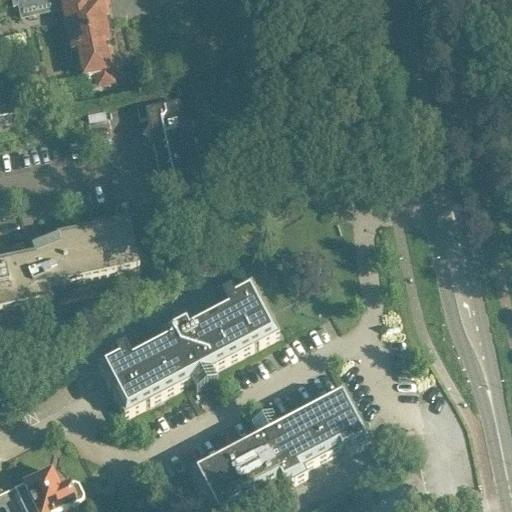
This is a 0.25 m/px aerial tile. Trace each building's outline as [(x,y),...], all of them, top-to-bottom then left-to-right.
[(0,0),(0,1),(9,0),(10,0),(13,10),(52,1),(55,14),(64,12),(73,54),(79,53),(85,80),(97,78),(98,82),(101,84),(105,85),(109,83),(111,79),(108,65),(106,66),(105,58),(110,57),(101,10),(108,9),(106,0),(0,0)] [(0,90),(0,124),(11,122),(5,90),(0,90)] [(154,150),(185,143),(178,110),(173,111),(170,94),(135,102),(140,124),(148,122),(150,134),(149,134),(143,144),(152,150),(154,150)] [(185,143),(154,150),(164,200),(196,193),(185,143)] [(49,245),(60,296),(70,294),(68,287),(139,272),(130,225),(57,241),(57,242),(49,245)] [(51,298),(60,296),(49,245),(31,252),(34,259),(0,266),(0,315),(53,304),(51,298)] [(279,341),(251,288),(233,298),(231,296),(221,301),(226,310),(191,328),(188,322),(161,336),(164,342),(130,360),(125,352),(115,357),(116,359),(97,369),(125,422),(201,382),(206,392),(218,386),(212,376),(279,341)] [(371,447),(343,395),(277,430),(272,420),(251,431),(256,441),(189,476),(208,511),(234,511),(277,489),(280,495),(307,481),(304,474),(347,452),(350,458),(371,447)] [(69,511),(76,509),(82,506),(84,501),(79,489),(73,487),(61,494),(52,476),(34,485),(24,489),(25,491),(16,496),(23,511),(69,511)]
